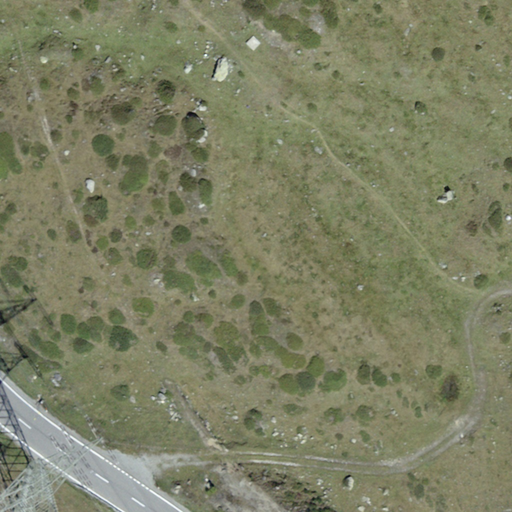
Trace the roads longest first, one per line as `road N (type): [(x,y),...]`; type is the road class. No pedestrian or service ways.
road 1 (track): [(112,485),(184,465),(382,471),(462,440),(477,397),(474,311),(494,292),(511,291)]
road 2 (primary): [(148,511),(0,402)]
